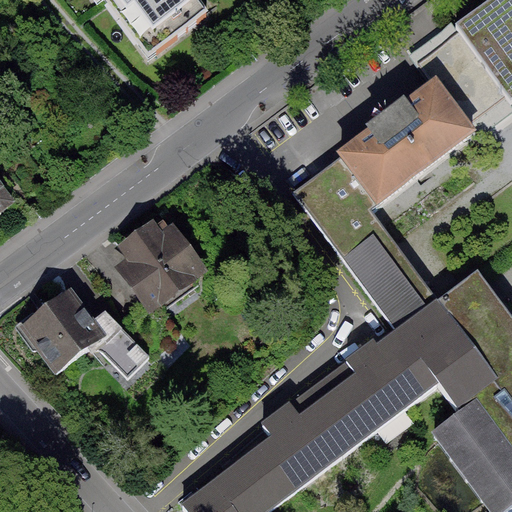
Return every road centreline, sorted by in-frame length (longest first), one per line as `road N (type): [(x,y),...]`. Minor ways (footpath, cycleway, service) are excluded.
road 1 (tertiary): [(0,285),(385,0)]
road 2 (residential): [(0,387),(113,511)]
